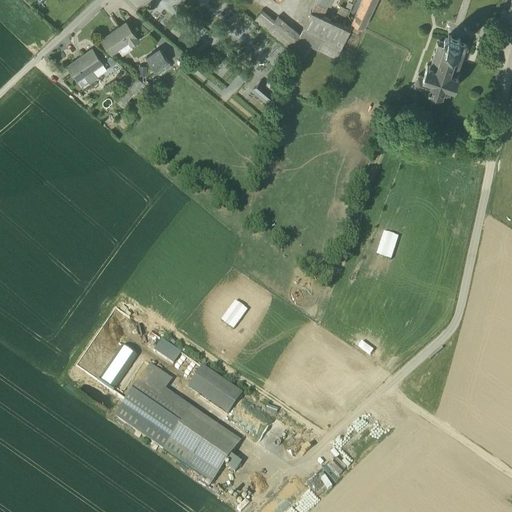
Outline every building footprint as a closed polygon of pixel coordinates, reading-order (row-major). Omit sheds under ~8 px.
[(329,0),(316,0),(311,10),(322,15),(329,0)] [(371,0),(361,0),(351,22),(363,27),(375,2),(371,0)] [(340,6),(339,13),(347,14),(348,7),(340,6)] [(250,29),(256,23),(242,8),(230,19),(241,30),(246,26),(250,29)] [(262,10),(254,20),(267,30),(275,20),(262,10)] [(311,10),(303,27),(342,45),(350,28),(322,15),(311,10)] [(300,35),(278,16),(275,20),(267,30),(292,51),(293,51),(300,35)] [(126,22),(101,40),(111,54),(118,49),(128,42),(131,45),(139,40),(126,22)] [(342,45),(303,27),(300,35),(293,51),(292,51),(292,52),(301,56),(307,43),(310,45),(314,46),(318,47),(317,48),(336,58),(342,45)] [(443,41),(444,42),(439,40),(438,43),(437,42),(436,44),(437,44),(435,51),(434,50),(434,52),(435,52),(433,58),(432,58),(431,59),(432,60),(430,66),(427,65),(423,77),(418,75),(414,86),(429,91),(429,94),(430,96),(432,98),(435,99),(437,99),(440,98),(442,96),(442,95),(444,96),(446,96),(447,96),(448,95),(449,95),(451,89),(454,90),(459,76),(456,75),(458,68),(459,69),(460,67),(459,67),(461,61),(462,61),(462,60),(461,60),(463,53),(464,53),(465,52),(464,52),(464,51),(465,51),(466,50),(467,49),(468,48),(468,47),(467,46),(466,45),(466,44),(459,42),(461,39),(455,37),(448,34),(447,38),(446,38),(445,38),(444,38),(444,39),(443,41)] [(128,42),(118,49),(122,54),(132,47),(131,45),(128,42)] [(92,48),(67,66),(77,81),(84,76),(93,70),(103,63),(92,48)] [(168,62),(159,48),(146,58),(155,71),(156,70),(168,62)] [(168,62),(156,70),(159,75),(171,66),(168,62)] [(93,70),(84,76),(89,83),(93,80),(93,79),(97,76),(93,70)] [(147,87),(137,79),(123,96),(119,92),(113,99),(117,102),(122,107),(138,88),(142,93),(147,87)] [(265,85),(260,80),(253,88),(267,100),(274,92),(273,91),(265,85)] [(277,86),(269,80),(265,85),(273,91),(277,86)] [(406,217),(408,202),(384,198),(381,214),(406,217)] [(363,326),(372,313),(352,299),(343,312),(363,326)] [(161,339),(153,350),(173,364),(181,353),(161,339)] [(171,381),(151,367),(115,417),(212,484),(236,449),(160,397),(171,381)] [(189,388),(229,416),(242,398),(202,370),(189,388)]
